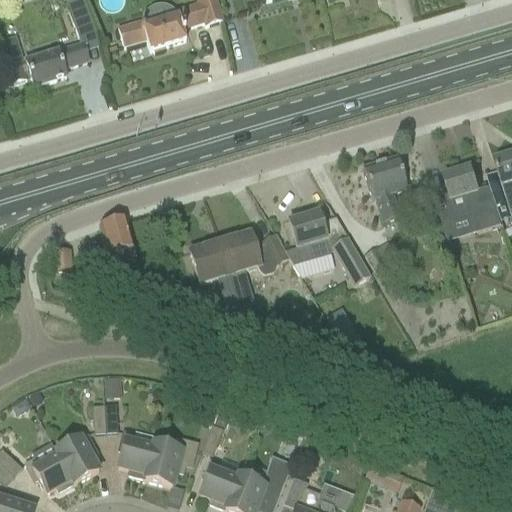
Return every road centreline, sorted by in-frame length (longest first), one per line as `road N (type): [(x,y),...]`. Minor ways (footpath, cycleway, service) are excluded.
road 1 (residential): [(22,305),(20,256),(58,223),(511,91)]
road 2 (primary): [(0,205),(511,53)]
road 3 (residential): [(0,165),(511,14)]
road 4 (unclassified): [(511,491),(175,360)]
road 5 (unclassified): [(35,359),(112,350),(175,360)]
